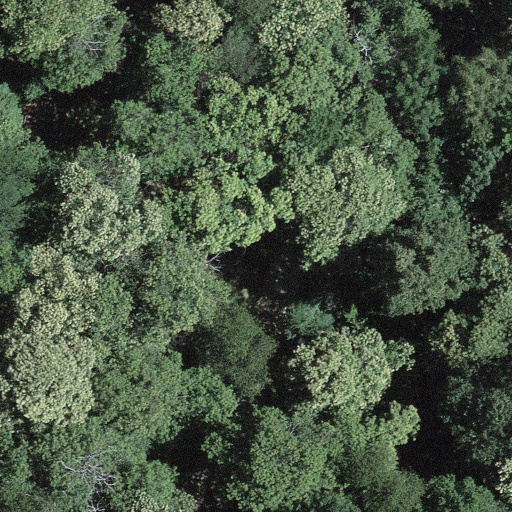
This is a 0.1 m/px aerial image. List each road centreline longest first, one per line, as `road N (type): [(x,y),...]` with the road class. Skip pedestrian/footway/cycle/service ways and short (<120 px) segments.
road 1 (unclassified): [(368,0),(268,334)]
road 2 (track): [(174,511),(268,334)]
